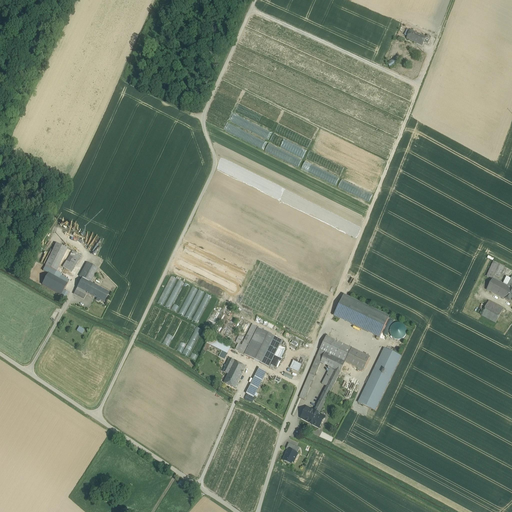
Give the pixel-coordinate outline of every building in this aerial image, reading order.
[(426,38),(411,31),(407,39),(422,46),(424,42),(426,38)] [(233,114),(230,122),(267,139),(270,131),(233,114)] [(225,132),(262,148),(266,140),(228,124),(225,132)] [(269,143),(303,158),(307,149),(273,134),(269,143)] [(264,152),(298,166),(302,158),(268,144),(264,152)] [(335,185),(339,177),(304,161),(301,169),(335,185)] [(338,188),(369,201),(373,193),(341,180),(338,188)] [(82,231),(60,220),(55,230),(78,241),(82,231)] [(56,244),(45,266),(56,272),(67,249),(56,244)] [(73,251),(66,261),(69,263),(73,258),(79,261),(82,256),(73,251)] [(69,263),(66,261),(62,267),(71,272),(79,261),(73,258),(69,263)] [(493,262),(488,273),(494,276),(499,264),(493,262)] [(499,264),(494,276),(499,278),(504,267),(499,264)] [(62,274),(56,272),(45,266),(43,271),(48,274),(67,284),(69,281),(61,276),(62,274)] [(95,271),(85,266),(81,273),(79,277),(82,279),(89,283),(95,271)] [(67,284),(48,274),(42,285),(61,296),(64,291),(67,284)] [(164,306),(175,278),(170,276),(158,303),(164,306)] [(89,283),(82,279),(77,288),(87,293),(92,284),(90,283),(89,283)] [(507,287),(492,279),(487,290),(503,299),(509,288),(507,287)] [(171,309),(183,282),(178,280),(165,307),(171,309)] [(98,287),(92,284),(87,293),(87,294),(87,295),(87,294),(92,297),(93,296),(98,287)] [(109,293),(98,287),(93,296),(92,297),(104,303),(109,293)] [(184,316),(198,290),(192,287),(178,313),(184,316)] [(87,293),(77,288),(74,295),(84,300),(87,294),(87,293)] [(511,289),(510,289),(509,288),(503,299),(511,303),(511,301),(511,289)] [(192,320),(203,292),(197,290),(186,317),(192,320)] [(193,321),(199,323),(210,296),(204,294),(193,321)] [(389,318),(344,296),(334,316),(379,338),(389,318)] [(497,306),(494,305),(492,309),(501,313),(503,309),(500,308),(500,307),(497,306)] [(147,335),(160,309),(155,306),(142,333),(147,335)] [(492,309),(486,306),(481,316),(496,323),(501,315),(501,313),(492,309)] [(149,337),(155,340),(167,312),(162,310),(149,337)] [(169,313),(155,340),(161,343),(174,316),(169,313)] [(406,335),(407,332),(406,328),(404,326),(401,324),(398,323),(395,324),(392,326),(390,329),(390,332),(390,335),(392,338),(395,340),(398,340),(401,340),(404,338),(406,335)] [(190,324),(177,351),(182,353),(195,326),(190,324)] [(252,325),(238,352),(245,355),(258,329),(259,328),(252,325)] [(196,327),(183,354),(188,356),(202,330),(196,327)] [(86,332),(79,328),(76,332),(84,336),(86,332)] [(258,329),(245,355),(269,367),(282,341),(258,329)] [(167,346),(173,337),(168,334),(162,343),(167,346)] [(200,337),(190,357),(196,360),(205,339),(200,337)] [(352,349),(326,337),(320,351),(325,353),(339,360),(345,363),(352,349)] [(230,348),(210,338),(207,344),(222,352),(227,354),(230,348)] [(352,349),(345,363),(363,371),(370,358),(352,349)] [(384,349),(358,403),(375,411),(401,357),(384,349)] [(320,351),(309,375),(315,377),(321,363),(320,363),(325,353),(320,351)] [(339,360),(325,353),(320,363),(321,363),(330,368),(334,369),(339,360)] [(246,367),(229,359),(223,372),(228,375),(228,374),(240,380),(246,367)] [(339,360),(334,369),(340,372),(345,363),(339,360)] [(327,387),(314,411),(318,414),(319,414),(340,372),(334,369),(330,368),(322,384),(327,387)] [(260,369),(247,395),(253,398),(266,372),(260,369)] [(240,380),(228,374),(228,375),(224,383),(235,389),(240,380)] [(309,375),(299,398),(305,401),(315,377),(309,375)] [(352,381),(348,380),(347,383),(349,384),(344,397),(350,399),(357,380),(353,378),(352,381)] [(314,411),(307,408),(301,419),(297,425),(303,428),(306,422),(311,424),(313,420),(314,421),(318,414),(314,411)] [(319,414),(318,414),(314,421),(313,420),(311,424),(319,429),(325,418),(319,414)] [(293,452),(288,450),(288,451),(283,461),(295,466),(295,465),(292,464),(295,458),(296,458),(297,455),(297,454),(293,452)]
